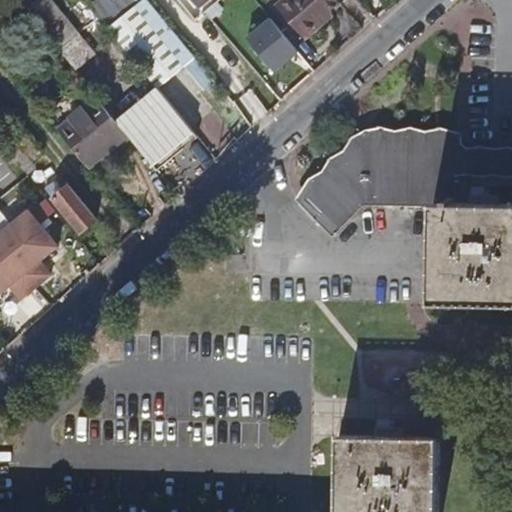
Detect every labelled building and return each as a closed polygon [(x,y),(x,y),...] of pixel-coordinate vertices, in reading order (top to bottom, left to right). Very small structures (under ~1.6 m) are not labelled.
[(37,21),(53,8),(46,0),(32,0),(24,6),(37,21)] [(213,82),(145,0),(92,0),(89,2),(108,25),(132,6),(182,67),(201,91),(213,82)] [(196,0),(206,11),(218,0),(196,0)] [(318,22),(341,4),(337,0),(285,0),(277,7),(301,36),(318,22)] [(182,67),(132,6),(108,25),(158,86),(182,67)] [(92,56),(53,8),(37,21),(76,69),(92,56)] [(276,71),(302,50),(272,14),(246,35),(276,71)] [(304,39),(322,26),(318,22),(301,36),(304,39)] [(195,132),(158,87),(118,120),(131,136),(153,164),(195,132)] [(90,169),(131,136),(118,120),(98,96),(58,130),(90,169)] [(45,156),(32,141),(24,147),(37,163),(45,156)] [(511,208),(460,208),(460,180),(462,156),(462,148),(368,146),(301,207),(333,241),(369,208),(438,210),(436,309),(511,310),(511,208)] [(511,178),(511,154),(462,156),(460,180),(511,178)] [(97,219),(68,184),(54,196),(82,232),(97,219)] [(0,296),(12,288),(23,301),(54,276),(43,262),(60,248),(31,212),(13,226),(0,209),(0,296)] [(441,511),(443,442),(345,440),(343,511),(441,511)]
